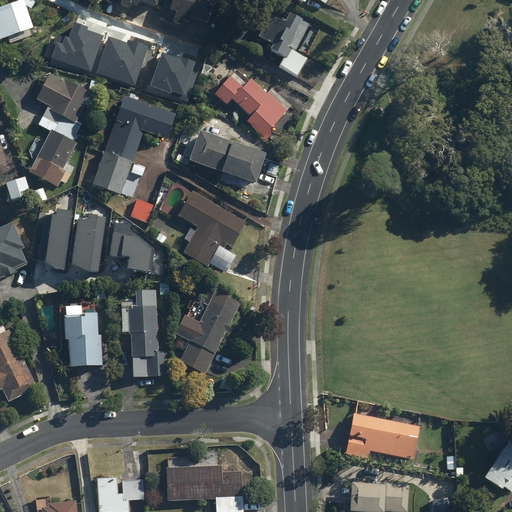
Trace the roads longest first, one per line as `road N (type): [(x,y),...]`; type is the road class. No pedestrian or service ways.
road 1 (residential): [(288,412),(288,312),(306,193),(335,117),(401,0)]
road 2 (residential): [(0,449),(69,412),(288,412)]
road 3 (unknown): [(12,265),(58,418)]
